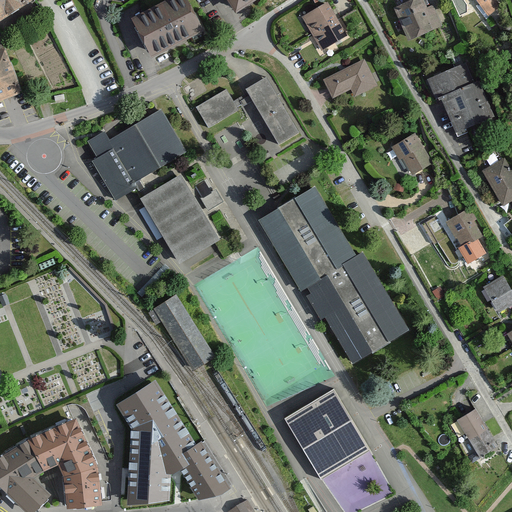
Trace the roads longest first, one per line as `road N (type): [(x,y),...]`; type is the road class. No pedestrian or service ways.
road 1 (residential): [(509,438),(263,25)]
road 2 (residential): [(263,25),(164,80),(0,134)]
road 3 (residential): [(477,197),(369,0)]
